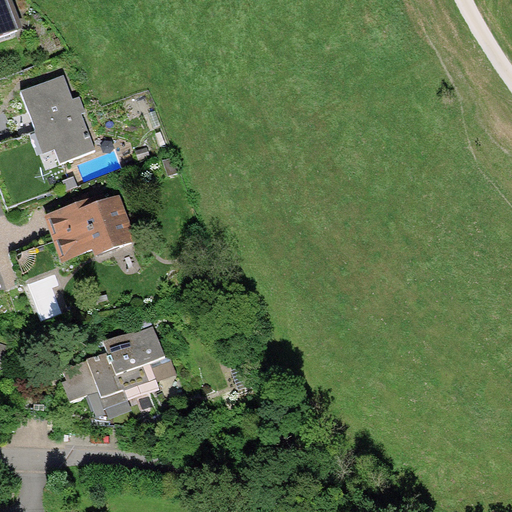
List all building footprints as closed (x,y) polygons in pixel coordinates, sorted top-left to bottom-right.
[(0,0),(0,37),(23,29),(12,0),(0,0)] [(65,76),(22,93),(45,153),(55,149),(61,162),(95,149),(82,115),(87,113),(80,96),(73,98),(65,76)] [(52,238),(10,255),(21,281),(63,264),(90,253),(92,258),(139,239),(121,195),(96,205),(93,197),(44,217),(52,238)] [(67,378),(61,380),(70,403),(87,397),(97,420),(107,416),(104,408),(130,398),(127,390),(157,378),(159,382),(179,374),(171,353),(165,355),(153,323),(102,343),(106,353),(64,369),(67,378)] [(47,381),(7,381),(8,417),(47,417),(47,381)]
